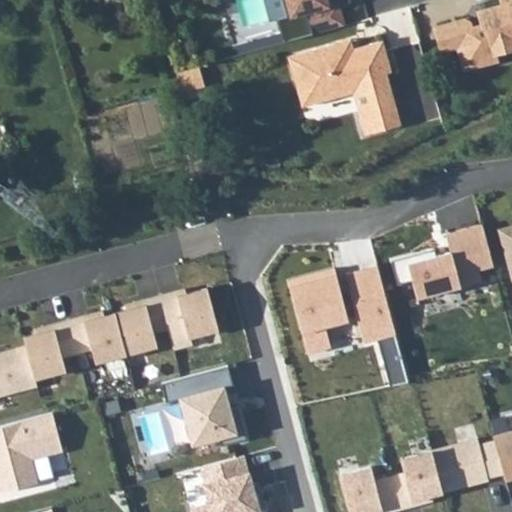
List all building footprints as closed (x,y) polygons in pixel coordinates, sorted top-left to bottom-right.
[(265,0),(271,19),(278,17),(281,31),(234,45),(236,55),(345,24),(338,1),(332,3),(331,0),(265,0)] [(511,0),(502,0),(503,3),(483,9),(487,24),(472,28),(471,21),(466,18),(435,27),(442,50),(459,46),(465,68),(499,59),(497,52),(511,48),(511,0)] [(351,38),(336,42),(340,57),(354,53),(352,48),(353,48),(351,38)] [(336,42),(288,56),(298,89),(309,86),(314,102),(354,91),(361,89),(371,94),(374,106),(359,110),(365,134),(401,124),(387,72),(391,71),(383,39),(353,48),(352,48),(354,53),(340,57),(336,42)] [(203,64),(181,70),(187,92),(209,85),(203,64)] [(309,86),(298,89),(303,106),(314,102),(309,86)] [(511,224),(495,229),(509,279),(511,278),(511,224)] [(489,267),(478,225),(441,235),(446,253),(432,257),(430,250),(387,262),(393,286),(408,282),(413,300),(477,282),(474,271),(489,267)] [(394,335),(376,271),(376,268),(346,276),(347,279),(337,281),(334,269),(288,281),(308,354),(329,348),(324,330),(349,323),(347,316),(356,313),(364,343),(394,335)] [(120,310),(131,353),(162,345),(159,333),(171,329),(177,350),(194,344),(193,336),(224,328),(210,285),(190,291),(189,287),(129,302),(130,307),(120,310)] [(98,362),(131,353),(120,310),(108,312),(107,308),(52,321),(54,330),(61,357),(94,347),(98,362)] [(36,382),(66,374),(61,357),(54,330),(23,338),(26,347),(0,352),(0,398),(38,389),(36,382)] [(228,386),(223,367),(156,385),(161,404),(175,400),(187,446),(214,438),(216,447),(242,440),(233,408),(225,410),(219,388),(228,386)] [(57,453),(46,415),(0,427),(0,495),(33,486),(26,461),(57,453)] [(511,431),(489,437),(490,441),(500,476),(501,481),(511,477),(511,431)] [(476,438),(431,450),(442,491),(500,476),(490,441),(478,444),(476,438)] [(442,491),(431,450),(401,458),(405,473),(390,477),(399,510),(444,498),(442,491)] [(249,493),(239,457),(195,469),(205,505),(186,510),(186,511),(262,511),(261,509),(259,509),(254,492),(249,493)] [(390,477),(374,481),(370,468),(340,476),(344,489),(350,511),(391,511),(399,510),(390,477)]
